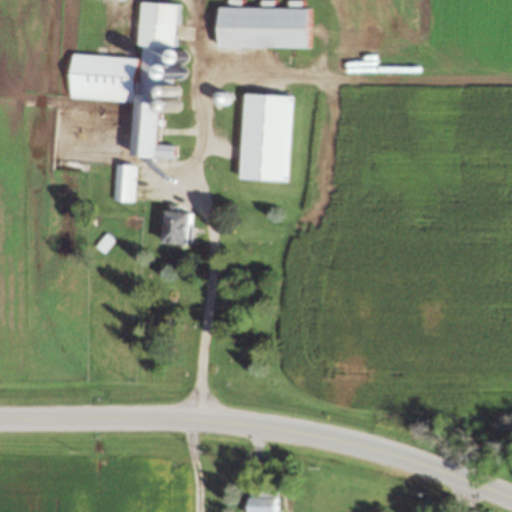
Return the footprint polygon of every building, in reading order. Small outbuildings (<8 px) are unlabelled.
[(131,99),(132,102),(128,156),(174,158),(175,144),(157,143),(158,115),(178,109),(180,84),(181,77),(181,73),(172,47),(175,3),(138,1),(135,45),(140,46),(137,93),(132,93),(134,58),(70,54),(67,97),(128,100),(131,99)] [(307,47),(307,8),(214,7),(214,47),(307,47)] [(225,92),(214,92),(214,103),(226,102),(225,92)] [(291,95),(242,93),(238,178),(286,181),(291,95)] [(114,201),(133,201),(133,164),(114,164),(114,201)] [(163,207),(159,242),(187,245),(191,210),(163,207)] [(276,511),(277,491),(247,490),(246,511),(276,511)]
